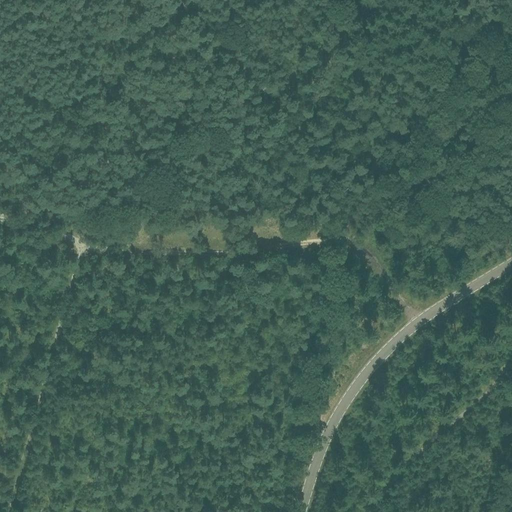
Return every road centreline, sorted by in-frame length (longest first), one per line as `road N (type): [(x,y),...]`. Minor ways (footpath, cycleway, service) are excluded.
road 1 (track): [(0,218),(31,219),(82,239),(353,243),(378,228)]
road 2 (track): [(0,212),(62,201),(356,199)]
road 3 (tertiary): [(304,511),(328,426),(355,379),(421,321),(511,264)]
road 4 (track): [(82,239),(9,511)]
road 5 (track): [(356,199),(177,0)]
road 6 (track): [(457,0),(377,205)]
road 7 (track): [(356,199),(377,205),(378,228),(511,224)]
